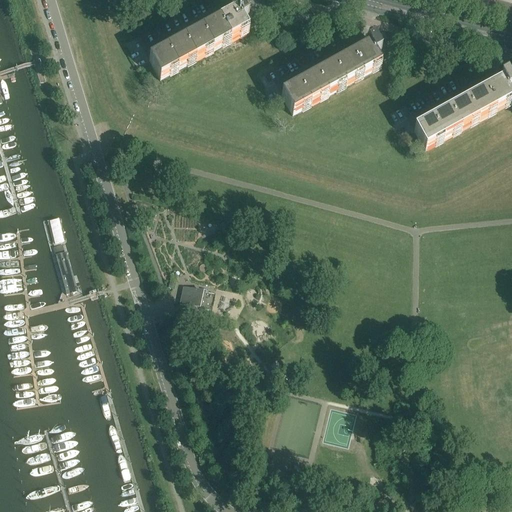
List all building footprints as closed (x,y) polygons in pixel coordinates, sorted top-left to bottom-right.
[(150,63),(150,62),(149,63),(160,83),(248,35),(246,30),(260,23),(260,22),(259,22),(254,14),(246,16),(241,8),(235,12),(237,15),(150,63)] [(386,49),(378,51),(374,44),(368,47),(369,50),(281,99),(292,119),(381,70),(379,65),(383,63),(392,58),(392,57),(391,58),(386,49)] [(511,85),(510,86),(506,79),(500,82),(501,85),(414,133),(425,154),(511,105),(511,102),(511,100),(511,99),(511,85)] [(372,144),(365,148),(367,153),(391,140),(387,132),(378,137),(377,136),(370,140),(372,144)] [(55,257),(67,296),(77,293),(66,254),(55,257)] [(204,292),(204,293),(183,289),(180,307),(200,311),(200,310),(212,313),(216,297),(206,295),(206,292),(204,292)]
